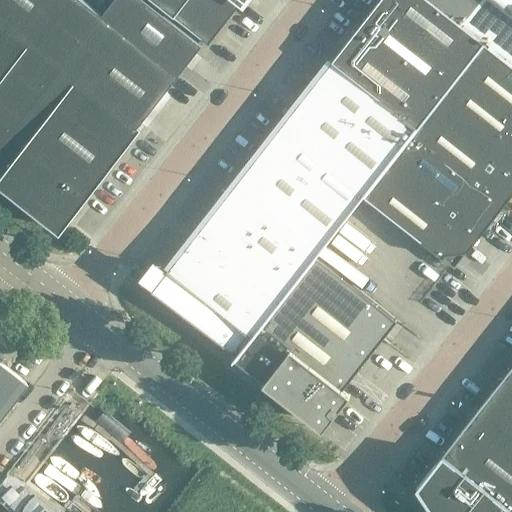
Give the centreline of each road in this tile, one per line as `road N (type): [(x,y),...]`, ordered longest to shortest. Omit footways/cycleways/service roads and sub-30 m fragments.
road 1 (unclassified): [(66,304),(303,0)]
road 2 (unclassified): [(333,510),(99,328)]
road 3 (unclassified): [(333,510),(511,278)]
road 4 (unclassified): [(0,452),(99,328)]
